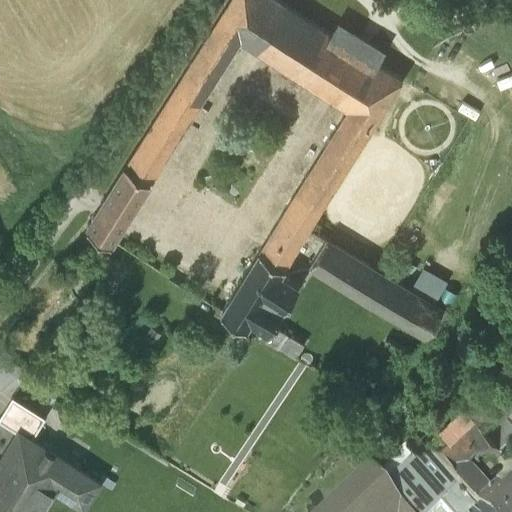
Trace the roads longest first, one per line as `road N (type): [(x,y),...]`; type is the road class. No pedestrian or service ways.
road 1 (residential): [(0,305),(217,0)]
road 2 (track): [(366,0),(433,24),(511,0)]
